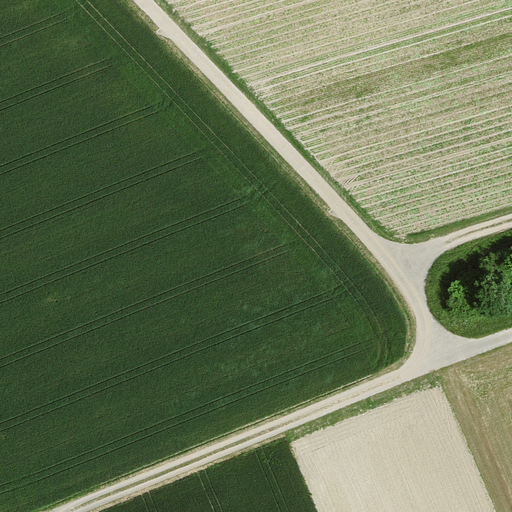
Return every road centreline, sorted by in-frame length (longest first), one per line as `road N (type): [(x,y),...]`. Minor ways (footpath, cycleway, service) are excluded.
road 1 (track): [(75,511),(445,360),(394,266),(139,0)]
road 2 (track): [(394,266),(511,222)]
